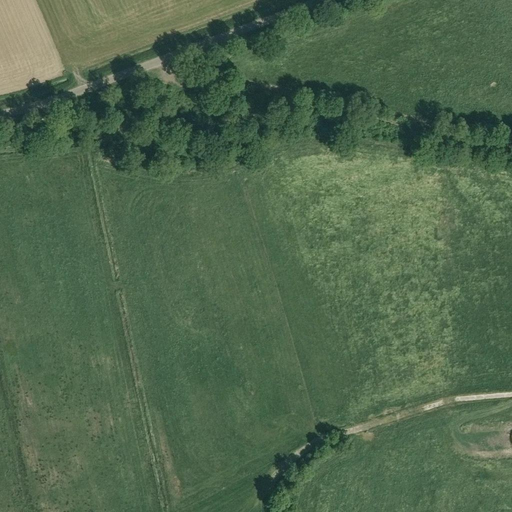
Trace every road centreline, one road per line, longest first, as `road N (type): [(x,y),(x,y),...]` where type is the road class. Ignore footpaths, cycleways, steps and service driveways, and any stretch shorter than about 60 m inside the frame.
road 1 (unclassified): [(0,115),(321,0)]
road 2 (track): [(285,106),(130,71)]
